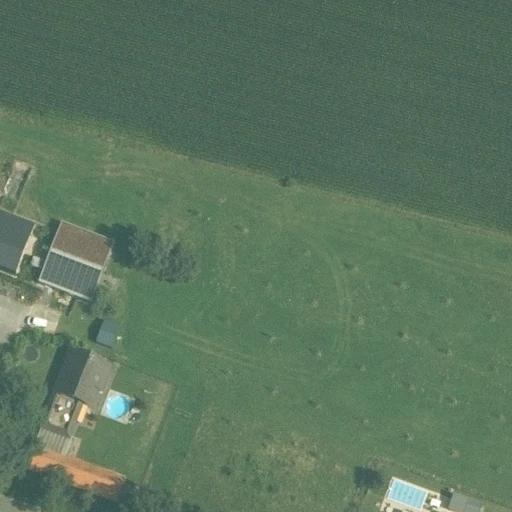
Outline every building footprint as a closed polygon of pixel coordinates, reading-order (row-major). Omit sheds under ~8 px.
[(42,207),(0,191),(0,269),(91,304),(114,246),(38,217),(42,207)] [(110,371),(71,356),(48,414),(75,425),(82,406),(95,411),(110,371)] [(75,425),(48,414),(42,430),(69,440),(75,425)] [(126,482),(35,449),(27,471),(117,505),(126,482)] [(477,511),(480,506),(469,502),(465,511),(477,511)]
